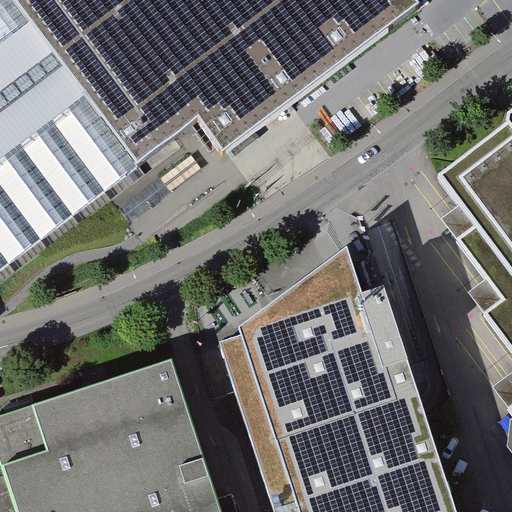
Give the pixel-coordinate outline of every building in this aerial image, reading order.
[(0,0),(0,277),(198,131),(223,165),(418,16),(407,0),(0,0)] [(511,128),(439,184),(475,233),(456,248),(505,312),(486,326),(511,360),(511,419),(509,422),(511,425),(511,128)] [(218,350),(269,511),(455,511),(386,301),(364,309),(348,261),(238,343),(218,350)] [(13,511),(219,511),(173,369),(0,425),(0,471),(1,474),(13,511)] [(13,511),(1,474),(0,474),(0,511),(13,511)]
